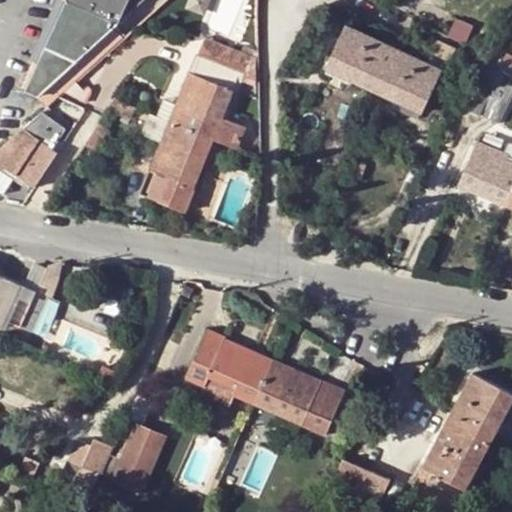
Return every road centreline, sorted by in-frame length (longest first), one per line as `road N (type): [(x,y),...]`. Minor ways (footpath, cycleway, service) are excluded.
road 1 (residential): [(511,315),(0,224)]
road 2 (unknown): [(250,268),(267,221),(266,33)]
